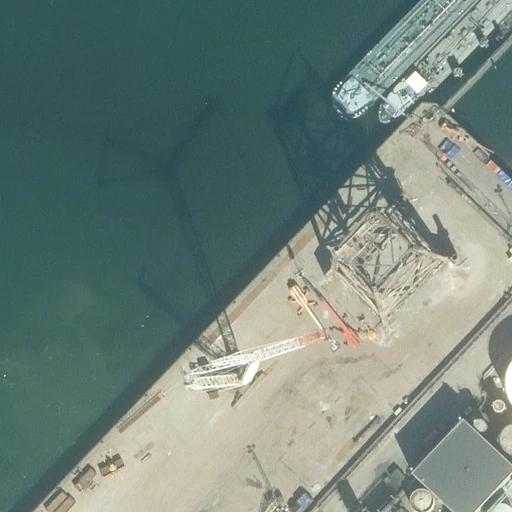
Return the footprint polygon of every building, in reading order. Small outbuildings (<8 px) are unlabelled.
[(428,192),(449,170),(432,154),(411,175),(428,192)] [(466,228),(473,237),(485,226),(500,244),(508,237),(485,211),(466,228)] [(420,263),(435,248),(428,240),(413,255),(420,263)] [(450,269),(461,248),(448,241),(437,263),(450,269)] [(511,281),(511,280),(511,251),(497,268),(511,281)] [(472,257),(402,328),(422,348),(438,331),(453,346),(502,296),(487,281),(491,276),(472,257)] [(312,282),(370,337),(393,313),(335,258),(312,282)] [(387,281),(403,266),(396,258),(380,274),(387,281)] [(413,282),(423,293),(443,276),(433,265),(413,282)] [(298,319),(259,354),(280,377),(290,369),(300,381),(330,354),(298,319)] [(412,476),(451,511),(478,511),(511,474),(511,467),(461,421),(412,476)]
